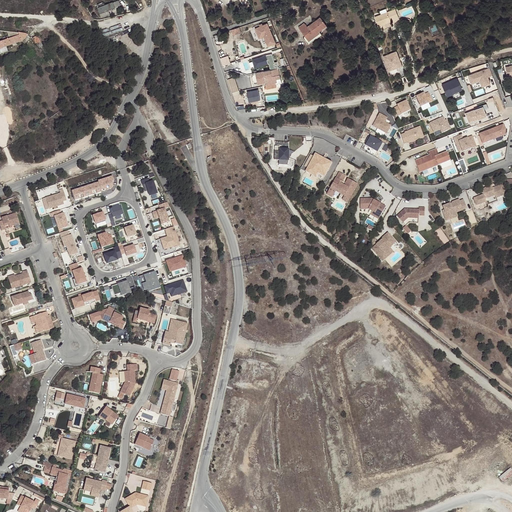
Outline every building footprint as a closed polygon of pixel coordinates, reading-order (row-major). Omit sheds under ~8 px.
[(108,10),(115,7),(113,2),(105,5),(98,8),(101,16),(109,13),(108,10)] [(382,14),(376,17),(380,27),(393,22),(392,21),(400,18),(397,9),(396,9),(393,10),(389,12),(382,14)] [(306,23),(300,28),(310,41),(322,33),(320,32),(328,26),(322,17),(309,27),(306,23)] [(269,21),(254,27),(258,38),(263,36),(267,46),(272,44),(273,48),(277,46),(276,45),(278,45),(269,21)] [(21,41),(29,34),(7,32),(9,39),(0,41),(0,49),(7,47),(21,41)] [(42,44),(37,36),(32,39),(35,44),(37,42),(39,46),(42,44)] [(275,54),(268,55),(270,64),(271,64),(272,70),(257,73),(259,84),(268,83),(268,85),(277,83),(279,82),(278,80),(282,79),(279,62),(277,63),(275,54)] [(231,78),(225,80),(229,94),(235,91),(231,78)] [(250,102),(265,100),(263,89),(248,92),(250,102)] [(504,125),(479,134),(483,143),(505,135),(505,129),(504,125)] [(281,147),(276,146),(275,160),(279,160),(279,165),(287,166),(291,168),(294,166),(295,161),(289,158),(289,149),(281,149),(281,147)] [(430,156),(419,160),(420,162),(416,164),(420,173),(451,162),(447,154),(439,157),(437,150),(429,153),(430,156)] [(316,154),(315,156),(332,165),(333,163),(316,154)] [(332,165),(315,156),(306,171),(316,177),(318,173),(325,177),(332,165)] [(346,178),(339,174),(328,192),(333,195),(334,193),(339,195),(341,193),(345,196),(344,198),(348,201),(357,187),(348,181),(345,185),(347,186),(345,188),(344,187),(341,185),(346,178)] [(117,178),(72,190),(75,201),(120,189),(117,178)] [(147,179),(140,181),(141,186),(144,185),(146,191),(148,197),(156,194),(152,182),(148,183),(147,179)] [(492,185),(481,189),(483,194),(474,198),(477,205),(486,201),(485,199),(495,195),(496,198),(507,194),(503,184),(494,187),(495,188),(493,189),(493,188),(492,185)] [(63,192),(46,198),(49,209),(63,204),(63,202),(66,200),(63,192)] [(495,195),(485,199),(488,205),(497,201),(496,198),(495,195)] [(460,199),(452,202),(453,203),(444,206),(445,209),(443,210),(446,221),(455,217),(454,213),(453,211),(464,207),(464,210),(467,209),(464,200),(460,201),(460,199)] [(370,200),(359,201),(361,212),(369,210),(372,212),(381,217),(386,208),(370,200)] [(464,207),(453,211),(454,213),(455,217),(457,217),(456,213),(464,210),(464,207)] [(161,218),(162,224),(177,221),(176,218),(172,219),(170,208),(154,211),(155,219),(161,218)] [(405,210),(397,217),(403,223),(408,219),(419,219),(419,216),(424,217),(425,209),(419,208),(419,211),(405,210)] [(57,212),(47,215),(48,218),(51,218),(55,231),(65,228),(60,214),(58,215),(57,212)] [(381,217),(372,212),(370,215),(379,220),(381,217)] [(100,213),(90,217),(93,224),(103,221),(104,225),(108,224),(105,215),(101,217),(100,213)] [(9,227),(10,228),(15,226),(12,216),(8,217),(0,220),(0,233),(3,232),(2,229),(5,228),(9,227)] [(126,223),(128,227),(124,228),(128,238),(141,234),(136,219),(126,223)] [(409,231),(404,225),(401,228),(406,234),(409,231)] [(167,238),(161,240),(164,251),(179,246),(174,228),(165,231),(167,236),(169,235),(170,237),(167,238)] [(73,229),(63,232),(71,257),(81,253),(73,229)] [(390,253),(391,249),(394,247),(391,243),(394,240),(388,233),(382,239),(383,241),(373,250),(382,261),(390,253)] [(103,235),(95,238),(99,249),(111,245),(108,237),(105,239),(103,235)] [(139,243),(125,247),(127,257),(142,253),(139,243)] [(121,247),(105,251),(108,264),(125,260),(121,247)] [(393,251),(390,253),(382,261),(384,263),(394,253),(393,251)] [(169,260),(173,272),(189,267),(185,255),(169,260)] [(77,264),(69,267),(71,273),(73,273),(75,280),(77,286),(86,283),(82,269),(79,270),(77,264)] [(19,276),(11,279),(6,281),(9,291),(28,285),(23,273),(18,275),(19,276)] [(164,295),(168,293),(169,298),(185,292),(181,281),(162,287),(164,295)] [(123,283),(109,288),(112,296),(118,294),(126,291),(127,294),(129,299),(136,297),(132,288),(126,290),(123,283)] [(95,293),(69,302),(72,311),(88,306),(87,303),(92,301),(93,304),(97,302),(95,293)] [(19,305),(23,304),(29,302),(28,296),(26,297),(24,294),(7,300),(11,309),(19,306),(19,305)] [(146,310),(134,307),(131,318),(134,319),(144,321),(146,312),(146,310)] [(121,319),(104,312),(87,318),(90,327),(99,323),(100,321),(108,324),(107,325),(117,329),(116,330),(120,332),(123,325),(119,323),(121,319)] [(32,327),(35,335),(45,331),(42,319),(45,318),(43,314),(29,319),(32,327)] [(51,329),(46,318),(45,318),(42,319),(45,331),(51,329)] [(174,320),(171,333),(167,332),(164,331),(161,343),(169,345),(169,342),(171,342),(171,340),(174,341),(173,343),(181,345),(186,323),(174,320)] [(108,324),(100,321),(99,323),(116,330),(117,329),(107,325),(108,324)] [(40,353),(36,343),(27,346),(31,358),(25,360),(28,368),(42,363),(39,354),(40,353)] [(15,345),(8,348),(10,354),(17,352),(15,345)] [(127,376),(122,377),(123,383),(118,393),(122,395),(127,397),(133,384),(132,371),(135,371),(134,365),(124,366),(125,372),(126,372),(127,376)] [(98,370),(89,369),(88,374),(90,374),(87,393),(97,395),(101,376),(97,375),(98,370)] [(173,369),(170,379),(179,382),(182,371),(173,369)] [(176,385),(161,381),(159,390),(164,392),(166,392),(163,404),(170,406),(176,385)] [(166,392),(164,392),(161,403),(160,408),(169,411),(170,406),(163,404),(166,392)] [(83,399),(64,395),(62,405),(81,409),(83,399)] [(118,416),(106,407),(99,416),(105,421),(106,420),(112,425),(118,416)] [(169,411),(160,408),(158,415),(167,418),(169,411)] [(94,434),(101,424),(95,421),(89,430),(94,434)] [(147,436),(139,433),(135,444),(150,451),(154,441),(149,439),(147,438),(147,436)] [(73,443),(59,440),(55,458),(70,461),(73,443)] [(108,450),(97,447),(95,458),(92,471),(102,473),(108,450)] [(511,467),(501,477),(505,481),(511,475),(511,467)] [(50,470),(49,476),(58,478),(55,492),(63,494),(66,477),(61,476),(61,472),(50,470)] [(58,478),(49,476),(48,477),(55,478),(52,491),(52,493),(55,493),(62,495),(63,494),(55,492),(58,478)] [(104,492),(106,483),(101,482),(100,483),(85,480),(82,491),(90,493),(98,495),(99,491),(104,492)] [(152,483),(143,481),(141,488),(150,491),(152,483)] [(0,489),(0,498),(7,499),(9,488),(4,487),(4,490),(0,489)] [(135,492),(125,499),(129,506),(119,511),(132,511),(130,508),(137,504),(146,507),(149,496),(135,492)] [(33,504),(20,498),(17,503),(21,505),(19,508),(22,510),(20,511),(29,511),(31,509),(34,510),(38,503),(34,501),(33,504)]
